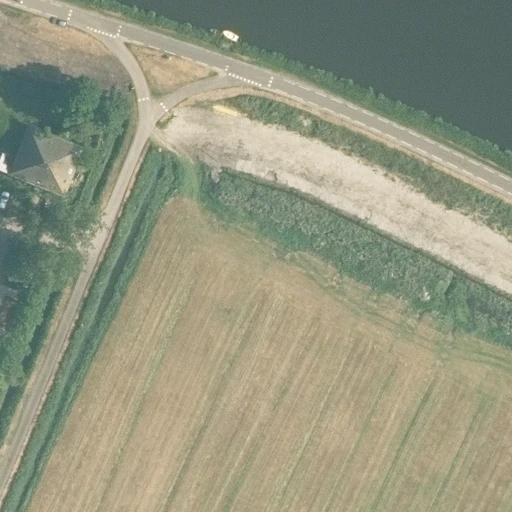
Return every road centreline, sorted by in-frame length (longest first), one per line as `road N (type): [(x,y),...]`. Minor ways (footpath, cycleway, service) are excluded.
road 1 (unclassified): [(0,485),(145,122)]
road 2 (tertiary): [(511,191),(246,73)]
road 3 (tertiary): [(246,73),(105,26)]
